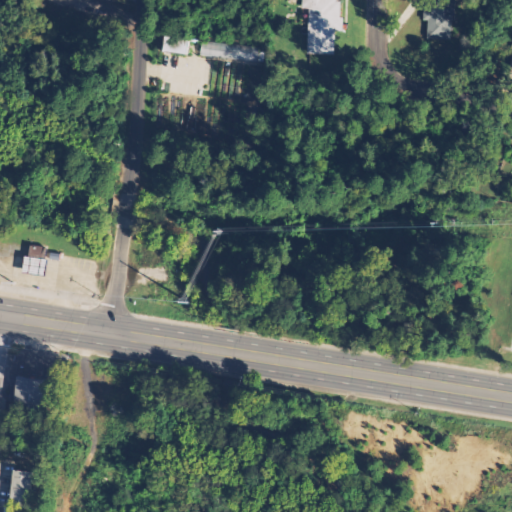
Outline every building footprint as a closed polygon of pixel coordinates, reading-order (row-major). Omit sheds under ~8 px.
[(343,1),(332,1),(332,0),(301,0),(301,10),(310,11),(309,54),(333,54),(334,32),(343,32),(343,1)] [(452,39),(453,0),(424,0),(423,37),(452,39)] [(163,52),(188,54),(189,37),(164,35),(163,52)] [(266,64),(268,49),(202,41),(201,56),(266,64)] [(47,274),(49,245),(27,244),(25,273),(47,274)] [(51,378),(17,376),(14,412),(48,415),(51,378)] [(11,499),(31,501),(34,470),(14,469),(11,499)]
